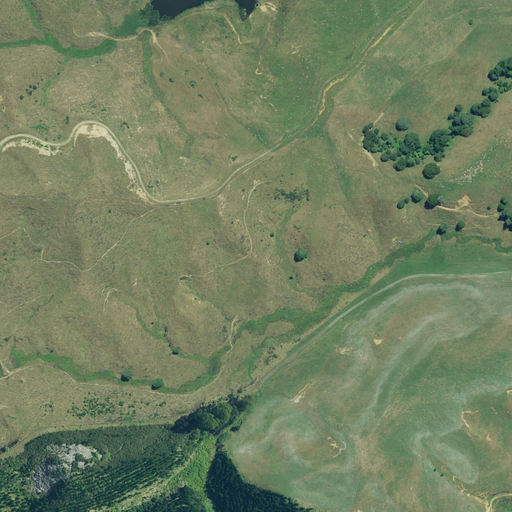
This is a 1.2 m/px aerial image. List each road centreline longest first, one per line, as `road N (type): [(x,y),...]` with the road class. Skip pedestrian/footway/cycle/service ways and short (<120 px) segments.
road 1 (track): [(0,144),(47,142),(91,126),(134,174),(180,196),(217,194),(302,124),(352,62),(395,26),(474,15),(511,27)]
road 2 (track): [(511,276),(453,273),(406,288),(299,359),(247,406),(191,421),(132,451),(109,456),(20,443),(0,452)]
